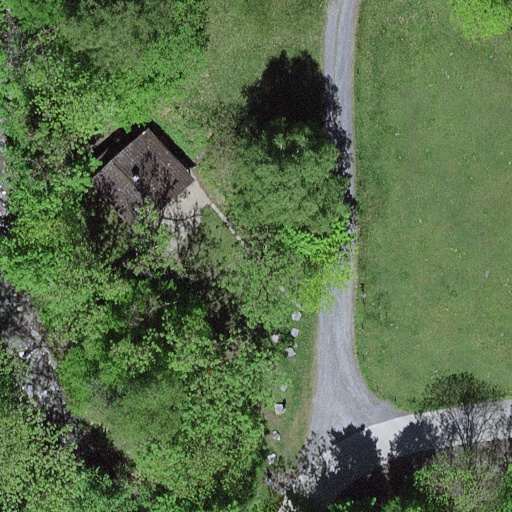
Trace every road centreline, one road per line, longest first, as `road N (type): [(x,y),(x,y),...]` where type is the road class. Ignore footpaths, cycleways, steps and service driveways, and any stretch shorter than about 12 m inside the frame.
road 1 (track): [(345,0),(335,394),(362,446)]
road 2 (residential): [(511,418),(362,446)]
